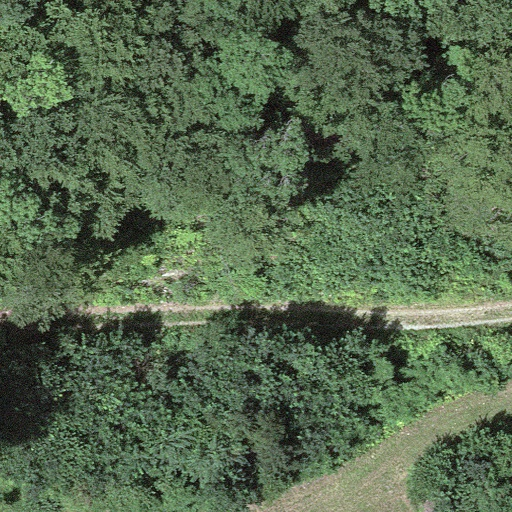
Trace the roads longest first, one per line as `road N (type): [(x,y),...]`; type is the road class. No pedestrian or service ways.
road 1 (track): [(0,327),(126,314),(511,310)]
road 2 (track): [(373,511),(366,476),(473,406),(511,393)]
